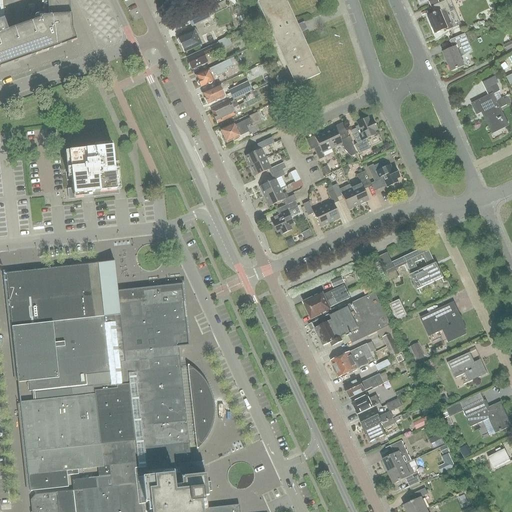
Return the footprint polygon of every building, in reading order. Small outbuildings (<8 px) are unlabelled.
[(0,68),(18,62),(61,47),(76,42),(72,30),(69,0),(37,0),(39,20),(7,31),(4,20),(0,20),(0,68)] [(294,21),(284,0),(262,0),(256,3),(257,3),(294,85),(309,79),(319,75),(319,74),(318,74),(306,46),(300,33),(307,30),(304,22),(296,26),(294,21)] [(431,8),(434,15),(428,18),(435,34),(445,30),(446,32),(454,29),(447,12),(450,11),(446,1),(431,8)] [(205,9),(187,18),(191,27),(210,19),(205,9)] [(249,28),(237,33),(246,51),(258,45),(249,28)] [(183,52),(200,45),(196,36),(198,35),(196,31),(194,32),(194,31),(177,38),(178,40),(176,41),(178,45),(180,44),(183,52)] [(212,31),(201,35),(206,46),(217,41),(212,31)] [(468,41),(465,34),(449,41),(453,49),(443,53),(451,72),(464,67),(461,58),(469,52),(465,42),(468,41)] [(231,35),(221,39),(224,48),(234,44),(231,35)] [(203,56),(212,52),(220,48),(218,43),(210,47),(186,59),(188,64),(188,66),(189,68),(191,69),(191,71),(200,66),(201,67),(204,66),(205,64),(207,63),(203,56)] [(230,60),(195,76),(197,82),(197,84),(198,85),(199,86),(200,88),(208,84),(209,85),(211,84),(212,83),(214,82),(210,74),(212,73),(213,76),(216,75),(217,78),(226,73),(225,70),(233,67),(230,60)] [(507,106),(506,105),(510,103),(507,97),(503,99),(503,98),(496,102),(493,95),(500,92),(496,85),(497,84),(493,77),(482,83),(489,97),(472,105),(477,115),(482,112),(492,134),(508,126),(500,109),(507,106)] [(247,83),(229,92),(232,100),(251,91),(247,83)] [(206,105),(218,99),(220,100),(223,99),(223,97),(225,96),(220,86),(202,95),(206,105)] [(247,102),(242,104),(244,108),(261,101),(256,90),(244,96),(247,102)] [(284,98),(270,104),(273,111),(279,108),(282,114),(289,110),(284,98)] [(232,109),(237,106),(235,101),(212,112),(214,117),(213,119),(215,122),(216,123),(217,124),(235,116),(234,113),(232,109)] [(220,132),(219,132),(221,137),(223,136),(226,144),(233,141),(233,142),(238,140),(238,138),(239,138),(239,137),(248,133),(246,127),(252,124),(253,126),(261,122),(257,113),(249,117),(250,119),(234,127),(233,124),(220,130),(220,132)] [(355,128),(350,131),(356,144),(354,145),(358,154),(369,149),(365,140),(375,135),(374,131),(377,130),(372,119),(369,120),(367,117),(358,121),(360,124),(354,127),(355,128)] [(324,132),(331,149),(341,144),(343,150),(350,157),(356,154),(348,137),(345,138),(343,135),(338,137),(334,128),(324,132)] [(331,149),(324,132),(314,137),(318,146),(313,149),(318,160),(323,158),(322,153),(331,149)] [(249,167),(266,159),(261,149),(274,143),(271,138),(256,145),(258,150),(245,157),(249,167)] [(68,151),(71,173),(73,195),(117,190),(114,169),(112,147),(68,151)] [(268,170),(270,175),(281,170),(285,168),(283,163),(270,169),(266,159),(249,167),(254,176),(268,170)] [(380,163),(372,166),(372,165),(367,167),(373,182),(379,180),(381,186),(387,183),(389,186),(397,183),(395,179),(398,178),(394,167),(390,168),(389,165),(382,168),(380,163)] [(327,166),(321,169),(324,176),(330,173),(327,166)] [(294,183),(297,191),(306,187),(298,169),(293,172),(297,182),(294,183)] [(259,187),(263,197),(280,189),(275,180),(284,176),(281,170),(270,175),(273,181),(259,187)] [(360,184),(350,189),(358,205),(367,201),(361,187),(367,184),(361,173),(356,175),(360,184)] [(358,205),(350,189),(349,185),(339,190),(337,185),(331,187),(336,198),(341,196),(348,210),(358,205)] [(331,202),(322,206),(329,223),(339,218),(333,205),(338,202),(336,198),(331,187),(325,189),(331,202)] [(282,201),(284,206),(295,202),(296,201),(293,195),(284,199),(280,189),(263,197),(268,207),(282,201)] [(295,202),(284,206),(276,210),(278,215),(273,218),(276,224),(272,225),(276,233),(279,232),(281,235),(292,230),(290,227),(294,226),(287,212),(297,207),(295,202)] [(329,223),(322,206),(311,211),(308,203),(302,205),(307,216),(312,214),(319,228),(329,223)] [(292,238),(285,241),(288,248),(295,245),(292,238)] [(426,246),(403,257),(403,258),(381,268),(388,282),(399,277),(395,269),(406,264),(417,290),(441,279),(426,246)] [(9,304),(14,352),(17,381),(17,383),(17,384),(19,384),(18,383),(28,382),(29,392),(32,391),(33,401),(21,403),(21,402),(19,402),(20,404),(23,429),(25,454),(26,462),(28,475),(78,470),(82,469),(98,468),(99,477),(72,480),(73,491),(50,494),(48,494),(35,495),(30,501),(31,511),(139,511),(139,504),(137,484),(136,482),(135,468),(134,459),(133,455),(136,452),(135,442),(133,427),(131,411),(129,391),(116,392),(115,377),(110,378),(110,373),(106,338),(101,294),(100,285),(98,264),(41,270),(36,270),(34,271),(24,272),(22,272),(18,273),(6,274),(9,304)] [(358,283),(360,287),(371,282),(364,268),(359,270),(364,280),(358,283)] [(333,289),(346,283),(344,277),(330,283),(333,289)] [(376,292),(371,282),(360,287),(362,291),(368,288),(371,295),(376,292)] [(153,511),(152,503),(152,502),(151,502),(147,503),(144,476),(176,473),(178,489),(183,488),(183,477),(197,475),(197,470),(197,467),(196,463),(191,464),(189,450),(188,443),(187,429),(186,422),(185,410),(184,399),(184,397),(182,383),(180,368),(180,366),(179,356),(178,347),(189,346),(186,326),(186,323),(186,322),(185,314),(185,313),(184,302),(183,291),(182,284),(137,289),(117,291),(117,292),(113,292),(112,284),(106,284),(100,285),(101,294),(106,338),(110,373),(110,378),(115,377),(116,392),(129,391),(131,411),(133,427),(135,442),(136,452),(133,455),(134,459),(135,468),(136,482),(137,484),(139,504),(139,511),(153,511)] [(343,287),(323,296),(323,295),(304,304),(307,311),(346,293),(343,287)] [(346,293),(307,311),(308,313),(307,313),(310,319),(311,318),(312,320),(330,311),(329,309),(350,300),(346,293)] [(329,315),(312,325),(323,348),(330,344),(332,349),(343,344),(344,345),(351,342),(353,345),(358,343),(391,327),(374,294),(329,315)] [(454,303),(420,318),(429,336),(445,328),(451,341),(448,342),(448,343),(466,334),(464,331),(466,330),(460,316),(453,319),(447,307),(454,303)] [(404,311),(394,315),(397,320),(406,316),(404,311)] [(386,345),(393,342),(389,335),(383,338),(386,345)] [(393,342),(386,345),(389,353),(396,349),(393,342)] [(364,357),(366,361),(374,357),(373,353),(371,354),(367,345),(349,354),(349,353),(346,355),(345,354),(341,356),(339,358),(330,362),(334,371),(364,357)] [(425,357),(422,351),(415,354),(412,347),(409,348),(415,362),(425,357)] [(389,353),(392,358),(401,354),(398,348),(396,349),(389,353)] [(453,377),(460,374),(464,372),(469,383),(486,375),(480,362),(474,364),(469,353),(447,364),(453,377)] [(364,357),(334,371),(338,378),(357,370),(357,369),(367,364),(366,361),(364,357)] [(391,359),(378,364),(380,370),(393,364),(391,359)] [(411,371),(406,361),(402,363),(406,371),(408,372),(411,371)] [(191,368),(189,366),(187,366),(196,450),(198,449),(198,448),(200,446),(202,444),(204,442),(205,440),(207,437),(208,435),(209,433),(211,430),(212,427),(212,425),(213,422),(214,419),(214,416),(214,414),(214,411),(214,408),(214,405),(214,402),(213,399),(213,397),(212,394),(211,391),(210,389),(208,386),(207,384),(205,381),(204,379),(202,377),(200,375),(198,373),(196,371),(194,369),(191,368)] [(380,375),(374,378),(379,387),(384,384),(380,375)] [(374,378),(369,380),(372,388),(373,389),(379,387),(374,378)] [(369,380),(368,381),(361,384),(360,380),(358,381),(357,380),(353,381),(353,383),(344,387),(345,389),(343,390),(345,394),(347,394),(349,399),(372,389),(372,388),(369,380)] [(395,393),(398,399),(412,392),(409,386),(395,393)] [(379,404),(376,397),(369,400),(367,397),(352,404),(351,404),(354,412),(355,411),(357,415),(379,404)] [(402,406),(399,399),(386,405),(389,412),(402,406)] [(485,401),(463,412),(471,428),(483,422),(490,437),(495,434),(511,427),(500,403),(489,408),(485,401)] [(363,432),(365,431),(393,418),(390,412),(379,417),(379,416),(361,424),(360,422),(359,423),(363,432)] [(428,417),(413,424),(416,430),(431,423),(428,417)] [(395,425),(393,418),(365,431),(371,443),(386,436),(383,431),(395,425)] [(435,432),(432,426),(427,429),(429,435),(435,432)] [(434,448),(444,444),(440,437),(431,441),(434,448)] [(390,447),(394,455),(382,461),(388,473),(405,465),(398,450),(404,447),(401,441),(390,447)] [(449,452),(446,446),(440,449),(443,455),(449,452)] [(500,455),(503,460),(511,456),(509,451),(500,455)] [(448,454),(441,457),(445,464),(438,467),(441,474),(455,467),(448,454)] [(413,479),(412,476),(414,475),(411,468),(417,466),(414,461),(405,465),(388,473),(393,484),(405,479),(409,488),(421,482),(418,477),(413,479)] [(78,470),(28,475),(29,491),(68,487),(67,476),(78,475),(78,470)] [(183,488),(178,489),(176,473),(144,476),(147,503),(151,502),(152,502),(152,503),(153,511),(205,511),(206,510),(205,501),(205,500),(208,499),(207,496),(209,496),(208,483),(206,483),(205,474),(197,475),(183,477),(183,488)] [(406,511),(422,511),(427,510),(421,498),(428,495),(425,489),(408,497),(411,503),(404,506),(406,511)]
